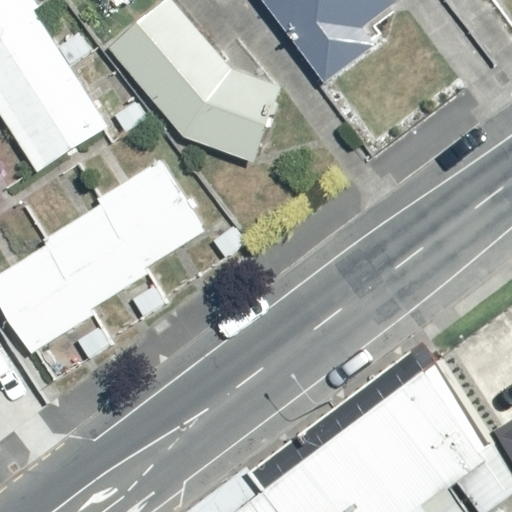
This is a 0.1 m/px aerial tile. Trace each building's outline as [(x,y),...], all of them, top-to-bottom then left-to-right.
[(0,0),(0,115),(38,176),(114,128),(73,64),(96,49),(83,29),(60,43),(39,10),(44,7),(39,0),(0,0)] [(173,0),(117,51),(186,137),(258,162),(290,88),(240,68),(173,0)] [(269,0),(330,82),(378,46),(364,28),(401,0),(269,0)] [(118,341),(97,308),(124,291),(142,320),(170,302),(151,273),(211,233),(165,163),(0,271),(0,298),(37,356),(74,332),(91,358),(118,341)] [(488,511),(400,394),(240,511),(488,511)] [(511,416),(495,427),(511,452),(511,416)]
